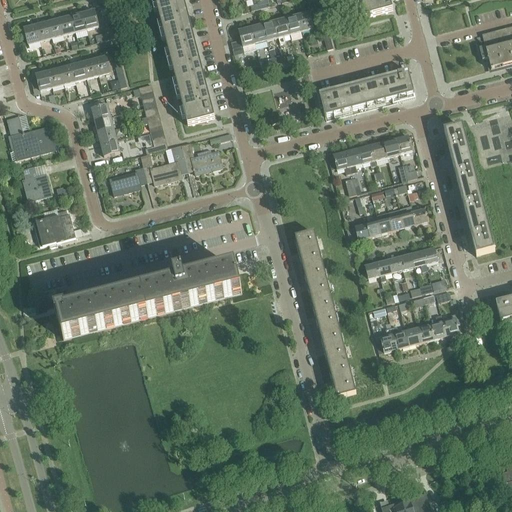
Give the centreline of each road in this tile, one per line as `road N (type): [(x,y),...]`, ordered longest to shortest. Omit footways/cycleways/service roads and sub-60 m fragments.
road 1 (residential): [(256,190),(116,226),(101,223),(70,121),(21,101),(0,13)]
road 2 (unclassified): [(335,482),(256,190)]
road 3 (tertiary): [(335,482),(511,426)]
road 4 (residential): [(464,288),(418,114)]
road 5 (residential): [(247,157),(418,114)]
road 6 (unclassified): [(247,157),(206,0)]
